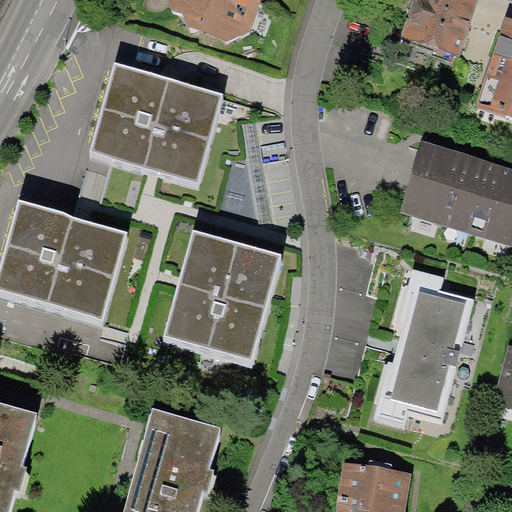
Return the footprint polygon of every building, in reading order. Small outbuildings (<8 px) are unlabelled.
[(167,0),(173,11),(182,13),(187,27),(226,41),(251,31),(260,0),(167,0)] [(482,6),(462,0),(415,0),(398,59),(460,78),(482,6)] [(511,25),(509,25),(479,112),(511,123),(511,25)] [(224,95),(115,61),(90,149),(198,179),(224,95)] [(511,174),(422,147),(401,217),(511,250),(511,174)] [(128,231),(17,199),(0,267),(0,287),(103,321),(128,231)] [(283,254),(195,231),(163,337),(256,362),(283,254)] [(445,284),(415,275),(373,422),(405,431),(409,417),(441,426),(476,305),(442,295),(445,284)] [(511,345),(494,410),(511,415),(511,345)] [(36,411),(0,401),(0,511),(8,511),(16,488),(21,490),(27,466),(21,465),(36,411)] [(197,511),(220,428),(153,408),(123,511),(197,511)] [(404,511),(410,477),(341,466),(333,508),(333,511),(404,511)]
